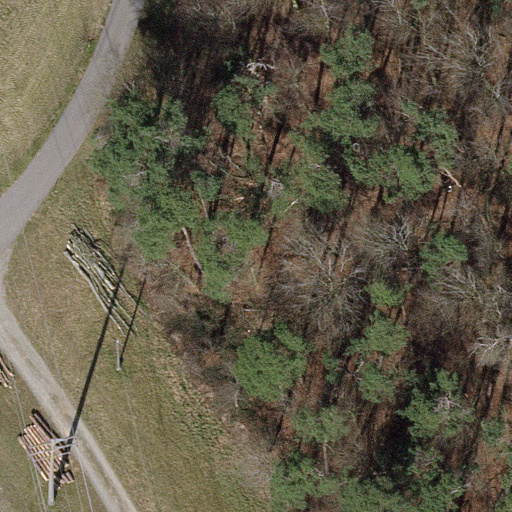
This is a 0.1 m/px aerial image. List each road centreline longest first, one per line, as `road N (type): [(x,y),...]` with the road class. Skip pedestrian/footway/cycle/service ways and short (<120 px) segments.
road 1 (track): [(133,0),(96,112),(0,224)]
road 2 (track): [(0,314),(131,511)]
